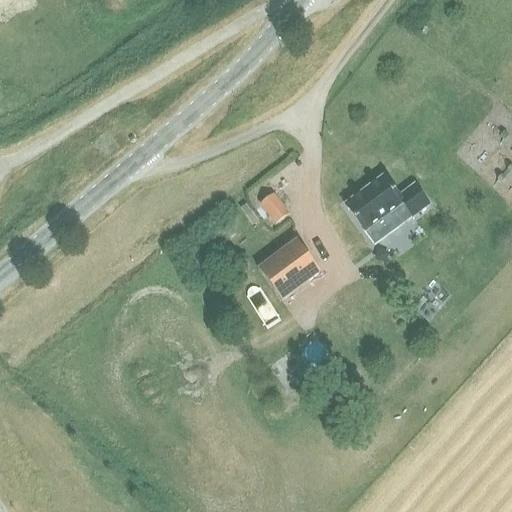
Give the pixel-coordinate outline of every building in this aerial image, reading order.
[(29,0),(0,0),(0,13),(31,6),(29,0)] [(429,206),(427,203),(415,187),(399,198),(384,177),(345,206),(365,233),(403,205),(413,219),(429,206)] [(260,206),(276,226),(290,215),(275,195),(260,206)] [(297,242),(258,271),(282,303),(321,274),(297,242)] [(292,377),(321,356),(313,345),(284,366),(292,377)]
